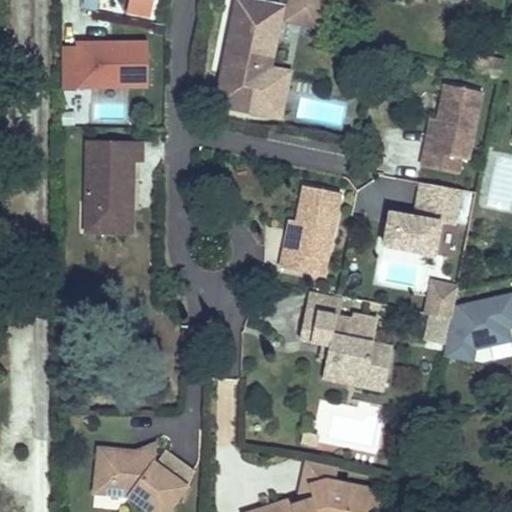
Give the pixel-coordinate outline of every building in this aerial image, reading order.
[(285,0),(282,17),(315,24),(320,0),(285,0)] [(276,12),(236,4),(217,104),(257,111),(266,63),(272,31),(276,12)] [(281,33),(272,31),(266,63),(275,65),(281,33)] [(62,83),(147,82),(146,43),(77,44),(61,44),(62,83)] [(419,151),(417,168),(454,174),(456,158),(463,159),(473,90),(436,85),(431,121),(426,152),(419,151)] [(75,111),(61,111),(61,124),(75,124),(75,111)] [(419,151),(426,152),(431,121),(424,120),(419,151)] [(127,144),(91,144),(91,222),(134,222),(133,200),(137,200),(136,162),(127,162),(127,144)] [(386,205),(379,238),(428,248),(435,216),(449,219),(457,184),(418,176),(411,210),(386,205)] [(289,246),(286,263),(322,271),(325,255),(332,257),(347,189),(311,181),(303,217),(296,248),(289,246)] [(289,246),(296,248),(303,217),(296,215),(289,246)] [(432,310),(450,314),(456,281),(431,276),(424,309),(432,310)] [(311,288),(308,304),(338,311),(340,294),(311,288)] [(511,292),(458,304),(444,356),(473,363),(478,346),(511,338),(511,332),(510,325),(511,324),(511,292)] [(338,311),(308,304),(302,334),(323,338),(330,340),(328,353),(328,355),(324,374),(352,379),(354,368),(368,370),(370,364),(386,367),(392,341),(374,337),(378,314),(353,310),(352,314),(338,311)] [(450,314),(432,310),(428,337),(444,340),(450,314)] [(330,340),(323,338),(321,350),(328,353),(330,340)] [(383,385),(386,367),(370,364),(368,370),(354,368),(352,379),(383,385)] [(27,407),(0,405),(0,457),(23,459),(27,407)] [(140,454),(156,455),(156,444),(140,454)] [(98,461),(97,484),(113,484),(114,494),(131,494),(131,499),(152,511),(171,511),(187,487),(156,468),(156,455),(140,454),(114,454),(114,461),(98,461)] [(336,478),(339,463),(308,456),(299,500),(313,495),(312,489),(311,488),(311,487),(311,486),(311,485),(311,484),(312,484),(312,483),(312,482),(313,481),(314,480),(315,479),(316,478),(317,478),(318,478),(319,477),(320,477),(321,477),(322,477),(326,478),(335,480),(336,478)] [(326,478),(322,477),(321,477),(320,477),(319,477),(318,478),(317,478),(316,478),(315,479),(314,480),(313,481),(312,482),(312,483),(312,484),(311,484),(311,485),(311,486),(311,487),(311,488),(312,489),(313,495),(299,500),(293,501),(292,496),(241,511),(240,511),(366,511),(367,508),(380,500),(372,486),(336,478),(335,480),(326,478)] [(113,484),(97,484),(97,498),(131,499),(131,494),(114,494),(113,484)]
